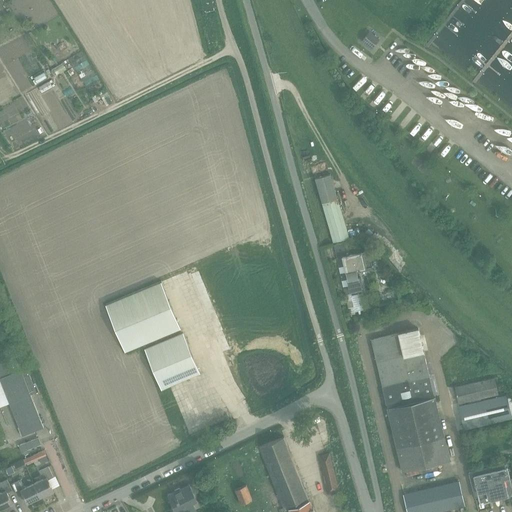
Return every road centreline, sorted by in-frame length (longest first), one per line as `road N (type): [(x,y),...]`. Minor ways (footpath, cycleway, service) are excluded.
road 1 (residential): [(475,511),(431,324),(419,317),(367,329),(360,340),(397,511)]
road 2 (unclassified): [(319,340),(218,0)]
road 3 (unclassified): [(340,335),(244,0)]
road 4 (residential): [(79,511),(332,390)]
road 5 (unknown): [(0,159),(232,46)]
road 6 (residential): [(379,511),(340,335)]
road 7 (residential): [(332,390),(369,511)]
